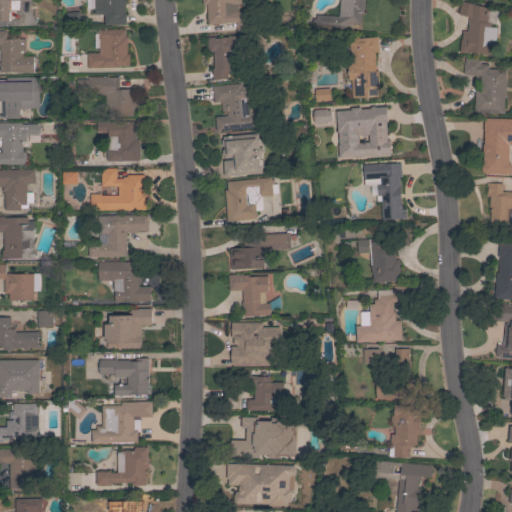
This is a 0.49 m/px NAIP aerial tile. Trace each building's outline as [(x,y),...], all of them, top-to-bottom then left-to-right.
[(0,0),(18,0),(18,8),(8,8),(9,21),(0,21),(0,0)] [(125,0),(126,24),(104,25),(104,14),(94,14),(93,0),(125,0)] [(240,0),(241,3),(237,4),(237,11),(246,10),(247,29),(236,30),(235,22),(207,24),(206,4),(202,4),(201,0),(240,0)] [(363,0),(363,13),(361,13),(360,24),(352,23),(340,29),(311,28),(312,19),(315,19),(315,15),(339,16),(339,0),(363,0)] [(494,55),(483,54),(484,53),(469,52),(469,53),(459,52),(460,39),(461,39),(462,31),(467,32),(468,17),(457,14),(461,1),(488,8),(487,22),(490,23),(490,27),(496,27),(494,55)] [(126,29),(127,54),(129,54),(129,66),(119,66),(119,67),(87,68),(86,53),(99,52),(99,39),(97,39),(97,29),(126,29)] [(25,56),(33,56),(33,72),(16,73),(16,72),(0,72),(0,30),(5,30),(5,39),(25,39),(25,56)] [(210,49),(208,49),(207,37),(213,37),(213,38),(228,37),(227,36),(241,35),(243,54),(231,55),(232,65),(229,65),(230,72),(227,72),(227,78),(212,79),(210,49)] [(353,98),(352,79),(347,79),(347,66),(350,65),(348,37),(358,36),(358,38),(377,37),(377,52),(374,52),(375,71),(378,71),(379,88),(377,88),(378,96),(353,98)] [(504,80),(505,80),(505,96),(504,96),(503,113),(474,113),(474,89),(479,89),(480,76),(462,74),(464,58),(480,60),(480,64),(488,65),(488,69),(504,69),(504,80)] [(109,116),(109,106),(105,106),(105,95),(92,95),(92,93),(76,93),(76,79),(87,79),(87,77),(107,77),(107,78),(118,77),(118,89),(135,89),(135,93),(137,93),(137,107),(133,107),(133,116),(109,116)] [(0,119),(0,108),(1,108),(7,96),(2,93),(1,96),(0,95),(0,80),(5,82),(4,85),(12,90),(16,82),(29,82),(29,83),(31,83),(39,98),(20,107),(20,106),(18,107),(17,104),(15,108),(20,107),(20,119),(0,119)] [(241,83),(241,86),(252,85),(256,127),(216,131),(215,117),(227,116),(226,111),(221,111),(220,101),(213,102),(212,86),(241,83)] [(329,88),(330,100),(315,101),(314,89),(329,88)] [(389,124),(388,124),(389,141),(365,143),(367,159),(350,160),(349,144),(358,144),(357,137),(361,137),(359,118),(361,118),(360,103),(387,101),(389,124)] [(0,122),(19,122),(19,123),(21,123),(21,125),(38,124),(38,126),(40,127),(40,132),(38,132),(38,134),(29,134),(29,136),(26,136),(26,142),(22,142),(22,152),(24,152),(24,156),(26,156),(26,161),(24,161),(24,164),(0,164),(0,152),(1,152),(1,138),(0,138),(0,122)] [(132,122),(132,123),(135,123),(135,140),(139,139),(139,160),(107,161),(106,135),(107,135),(107,131),(96,131),(96,122),(132,122)] [(509,147),(511,147),(511,164),(510,164),(510,173),(499,173),(499,174),(493,173),(484,172),(484,164),(487,164),(488,123),(498,123),(498,136),(509,136),(509,147)] [(257,133),(259,147),(260,147),(262,149),(263,152),(261,154),(261,159),(263,160),(263,166),(262,166),(262,172),(224,176),(223,161),(232,160),(232,157),(224,158),(224,155),(222,155),(222,150),(223,149),(223,146),(221,146),(221,140),(222,139),(222,136),(257,133)] [(381,202),(377,202),(376,185),(364,185),(362,165),(400,162),(401,176),(399,176),(401,209),(406,209),(406,218),(382,220),(381,202)] [(90,210),(89,194),(100,194),(100,195),(118,195),(118,185),(101,186),(100,169),(115,168),(115,179),(122,179),(122,177),(126,176),(126,175),(143,174),(144,194),(145,194),(145,209),(90,210)] [(0,169),(34,169),(34,183),(26,183),(26,192),(33,192),(33,202),(27,203),(27,207),(20,208),(20,210),(4,210),(4,191),(2,191),(2,186),(0,186),(0,169)] [(61,184),(61,171),(76,171),(76,183),(61,184)] [(270,177),(271,182),(274,182),(275,195),(261,196),(262,210),(255,210),(256,219),(226,221),(223,190),(227,190),(226,181),(270,177)] [(511,191),(511,233),(486,232),(486,223),(489,223),(490,207),(489,207),(489,196),(485,196),(485,191),(487,192),(487,187),(485,187),(485,183),(502,183),(501,191),(511,191)] [(88,257),(88,244),(99,243),(99,235),(106,235),(106,234),(97,234),(97,216),(147,215),(148,231),(137,231),(138,233),(128,233),(128,231),(126,231),(126,256),(88,257)] [(27,217),(27,221),(34,221),(34,239),(33,239),(33,249),(35,249),(36,259),(33,259),(33,258),(1,259),(1,250),(3,250),(3,231),(0,231),(0,216),(4,216),(4,217),(27,217)] [(372,282),(372,273),(370,273),(369,252),(357,253),(356,240),(368,239),(368,245),(369,245),(369,242),(378,241),(378,244),(394,243),(393,228),(407,227),(408,245),(394,246),(395,259),(398,259),(400,280),(372,282)] [(267,250),(267,258),(263,258),(264,268),(230,269),(229,248),(243,248),(243,239),(259,238),(259,234),(289,233),(290,249),(267,250)] [(495,278),(497,278),(498,257),(496,257),(498,241),(511,242),(511,299),(494,298),(495,278)] [(138,261),(138,286),(150,286),(150,301),(114,302),(114,291),(112,291),(112,281),(110,281),(110,280),(98,280),(97,262),(138,261)] [(8,300),(8,293),(3,293),(3,279),(0,279),(0,264),(5,264),(5,274),(33,274),(33,300),(8,300)] [(244,316),(244,310),(241,310),(241,302),(242,302),(241,290),(233,290),(233,274),(242,274),(242,275),(248,275),(248,277),(267,276),(267,292),(264,292),(265,303),(269,303),(270,315),(244,316)] [(355,342),(355,326),(360,325),(360,315),(368,315),(368,304),(373,304),(373,299),(377,299),(376,290),(393,289),(393,286),(408,285),(408,301),(392,302),(393,312),(394,312),(395,321),(400,320),(401,340),(355,342)] [(511,357),(498,357),(499,344),(505,344),(507,322),(492,321),(493,303),(511,304),(511,357)] [(107,348),(107,339),(104,339),(104,324),(109,324),(109,316),(130,315),(130,310),(137,310),(137,309),(151,308),(151,325),(140,325),(140,348),(107,348)] [(52,310),(52,326),(37,327),(36,310),(52,310)] [(38,332),(38,347),(27,348),(27,349),(22,349),(22,348),(14,348),(14,349),(3,350),(3,347),(0,347),(0,317),(10,317),(10,329),(14,329),(15,332),(38,332)] [(248,336),(246,336),(246,337),(230,337),(230,322),(248,322),(248,323),(261,323),(261,327),(278,327),(278,346),(270,346),(270,364),(248,364),(248,336)] [(378,349),(378,362),(362,363),(362,349),(378,349)] [(375,380),(402,380),(402,372),(398,372),(398,361),(394,361),(394,349),(409,349),(410,379),(414,379),(415,398),(376,399),(375,380)] [(116,359),(116,361),(135,360),(135,358),(148,358),(148,384),(150,384),(150,395),(126,395),(125,377),(115,377),(115,374),(98,374),(98,360),(116,359)] [(0,359),(26,359),(37,359),(38,372),(38,379),(38,393),(27,394),(27,389),(15,390),(6,391),(6,396),(3,396),(3,397),(0,397),(0,359)] [(511,417),(506,417),(506,412),(501,412),(501,398),(507,399),(508,381),(493,380),(494,364),(511,364),(511,417)] [(283,400),(293,399),(293,410),(246,410),(246,399),(253,399),(253,385),(234,385),(234,369),(250,369),(250,376),(269,376),(269,382),(282,382),(283,400)] [(120,405),(120,402),(135,402),(135,401),(151,400),(151,416),(139,416),(139,432),(137,432),(137,442),(91,442),(91,430),(96,430),(96,426),(101,425),(101,406),(114,405),(120,405)] [(37,403),(37,416),(36,416),(29,428),(30,438),(8,438),(8,440),(0,440),(0,427),(6,427),(5,420),(12,420),(12,404),(37,403)] [(420,406),(419,434),(417,434),(416,445),(409,445),(409,457),(387,456),(388,445),(389,445),(390,434),(394,434),(394,428),(390,421),(390,414),(393,414),(393,404),(420,406)] [(286,443),(285,458),(272,458),(272,456),(242,456),(242,457),(227,457),(228,420),(244,420),(267,420),(266,433),(253,433),(252,443),(286,443)] [(511,426),(503,426),(501,443),(507,443),(504,474),(511,474),(511,426)] [(110,471),(110,473),(116,473),(116,453),(117,453),(117,452),(123,452),(123,450),(134,449),(134,447),(147,447),(148,469),(144,469),(145,485),(131,485),(131,482),(110,483),(110,485),(95,485),(95,471),(110,471)] [(32,486),(27,487),(9,487),(9,463),(0,463),(0,449),(20,449),(20,455),(40,455),(40,469),(31,469),(32,486)] [(431,465),(430,476),(420,475),(419,480),(417,480),(416,488),(421,488),(420,508),(417,507),(416,511),(394,511),(398,480),(373,478),(374,460),(431,465)] [(294,465),(294,467),(295,468),(295,473),(293,475),(290,475),(288,477),(288,489),(291,489),(290,502),(288,502),(287,506),(269,505),(269,504),(234,503),(233,500),(233,494),(234,493),(235,491),(238,491),(238,485),(227,485),(227,479),(225,479),(226,463),(294,465)] [(75,491),(64,492),(64,474),(75,473),(75,491)] [(41,498),(41,511),(14,511),(14,499),(41,498)] [(94,511),(119,511),(119,500),(144,499),(144,511),(94,511)]
